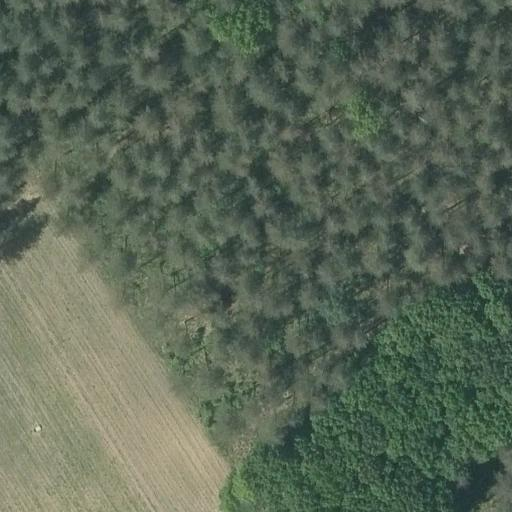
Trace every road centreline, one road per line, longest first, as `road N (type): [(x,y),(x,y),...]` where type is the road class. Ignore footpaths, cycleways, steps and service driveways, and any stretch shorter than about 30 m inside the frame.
road 1 (track): [(242,0),(511,192)]
road 2 (track): [(153,0),(152,38),(51,201)]
